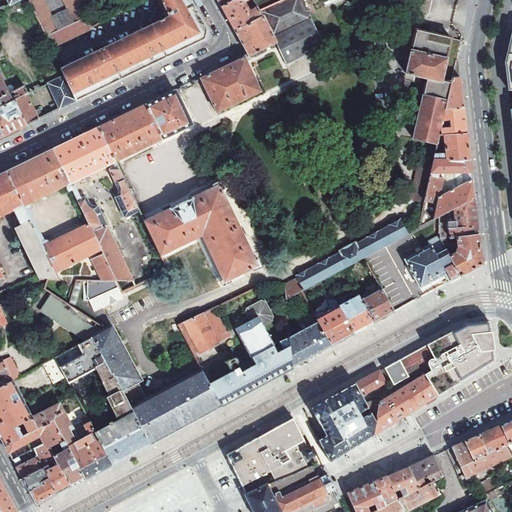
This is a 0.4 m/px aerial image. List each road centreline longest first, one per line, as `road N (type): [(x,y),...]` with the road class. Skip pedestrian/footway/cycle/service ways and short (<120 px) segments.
road 1 (residential): [(195,458),(465,313),(511,299)]
road 2 (residential): [(203,0),(223,34),(216,52),(0,155)]
road 3 (secondary): [(487,0),(476,62),(497,230),(511,260)]
road 4 (residential): [(334,476),(511,385)]
